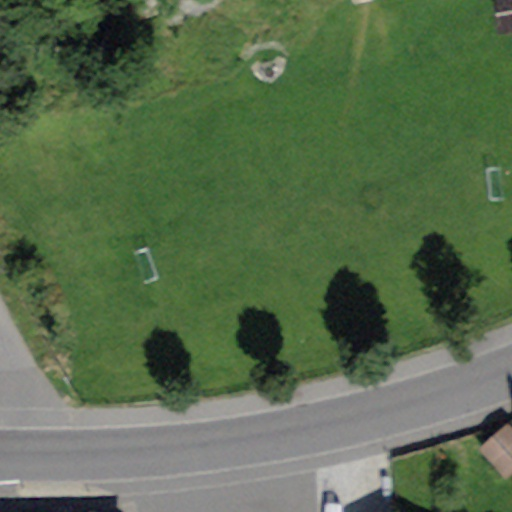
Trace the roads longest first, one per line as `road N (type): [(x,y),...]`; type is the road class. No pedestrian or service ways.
road 1 (tertiary): [(511,369),(284,441),(180,454)]
road 2 (tertiary): [(180,454),(0,460)]
